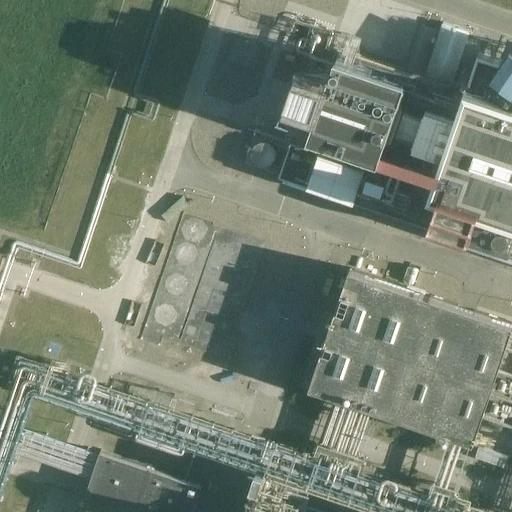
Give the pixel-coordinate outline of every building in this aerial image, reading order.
[(427,69),(455,78),(471,32),(443,22),(427,69)] [(511,62),(478,51),(458,111),(432,102),(418,145),(443,154),(431,190),(291,143),(279,179),(511,257),(511,62)] [(311,133),(381,156),(408,76),(339,52),(331,75),(298,64),(285,102),(318,113),(311,133)] [(473,439),(503,348),(511,325),(352,271),(313,385),(473,439)] [(460,462),(464,439),(440,435),(433,471),(453,474),(455,461),(460,462)] [(196,511),(205,486),(103,452),(82,511),(196,511)] [(284,500),(261,492),(254,511),(283,511),(280,511),(284,500)]
